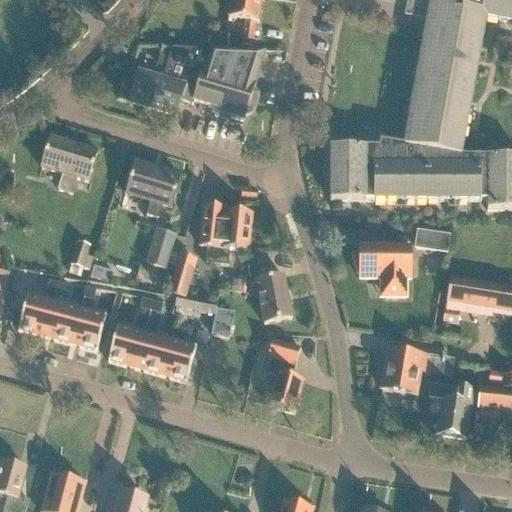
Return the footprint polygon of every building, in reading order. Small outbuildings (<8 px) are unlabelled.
[(258,25),(261,1),(251,0),(231,0),(228,21),(244,23),(240,49),(251,51),(252,41),(255,25),(258,25)] [(511,213),(511,158),(467,159),(461,158),(486,21),(511,25),(511,0),(417,0),(414,20),(426,23),(403,149),(379,144),(378,151),(329,150),(330,204),(487,204),(487,213),(511,213)] [(210,35),(208,47),(227,50),(229,38),(210,35)] [(138,75),(135,85),(123,81),(116,102),(129,106),(175,120),(180,104),(195,52),(171,51),(165,69),(166,69),(162,83),(138,75)] [(252,116),(259,96),(253,91),(254,88),(264,55),(195,52),(180,104),(192,108),(194,103),(221,111),(219,115),(244,123),(245,118),(252,116)] [(71,198),(73,193),(76,183),(88,186),(97,155),(50,140),(41,172),(62,178),(58,194),(71,198)] [(135,166),(127,193),(126,197),(150,205),(146,219),(157,222),(161,208),(170,211),(180,180),(135,166)] [(247,254),(251,218),(222,215),(223,212),(205,210),(200,249),(207,250),(205,266),(228,269),(230,252),(247,254)] [(168,273),(177,241),(177,240),(156,233),(145,267),(167,274),(168,273)] [(446,257),(449,239),(448,238),(448,240),(417,235),(415,251),(445,256),(445,257),(446,257)] [(185,243),(177,241),(168,273),(175,275),(177,269),(185,243)] [(90,249),(77,245),(69,268),(71,269),(68,277),(81,281),(84,271),(89,273),(93,261),(87,259),(90,249)] [(410,250),(359,250),(359,255),(351,257),(356,277),(359,277),(359,282),(380,282),(385,301),(386,301),(386,300),(405,300),(405,282),(410,282),(410,250)] [(272,282),(269,267),(246,272),(250,289),(256,288),(264,327),(291,322),(283,280),(272,282)] [(177,269),(175,275),(168,298),(184,303),(192,273),(177,269)] [(111,274),(93,270),(90,282),(107,287),(111,274)] [(450,282),(446,305),(447,305),(461,308),(493,313),(511,316),(511,282),(497,281),(496,289),(450,282)] [(49,284),(46,294),(56,297),(59,287),(56,286),(49,284)] [(233,284),(232,294),(242,295),(243,285),(233,284)] [(59,287),(56,297),(66,300),(69,290),(59,287)] [(85,291),(82,301),(93,304),(96,294),(85,291)] [(27,299),(18,335),(24,336),(44,342),(54,306),(27,299)] [(142,302),(140,312),(150,315),(152,304),(142,302)] [(178,302),(176,311),(214,320),(216,311),(178,302)] [(152,304),(150,315),(160,317),(163,307),(152,304)] [(54,306),(44,342),(60,346),(70,349),(79,313),(54,306)] [(79,313),(70,349),(96,356),(106,320),(79,313)] [(217,313),(212,337),(229,341),(234,316),(217,313)] [(117,330),(108,366),(134,373),(144,337),(117,330)] [(198,335),(195,346),(206,348),(209,338),(198,335)] [(144,337),(134,373),(160,380),(169,344),(144,337)] [(169,344),(160,380),(186,387),(195,351),(169,344)] [(290,382),(294,369),(299,351),(273,344),(267,363),(271,364),(268,376),(277,379),(268,410),(294,417),(303,386),(290,382)] [(386,367),(381,393),(415,399),(419,376),(430,378),(430,379),(442,381),(445,365),(433,363),(433,361),(388,353),(385,367),(386,367)] [(488,377),(487,387),(500,388),(502,379),(488,377)] [(511,380),(504,379),(502,393),(479,390),(476,413),(510,418),(511,402),(511,380)] [(430,388),(428,402),(442,404),(437,439),(463,443),(467,420),(469,420),(473,394),(459,392),(430,388)] [(18,501),(26,472),(1,466),(0,471),(0,498),(8,501),(5,511),(25,511),(28,504),(18,501)] [(76,511),(83,487),(52,479),(43,511),(76,511)] [(133,494),(114,489),(107,511),(144,511),(146,504),(131,500),(133,494)]
